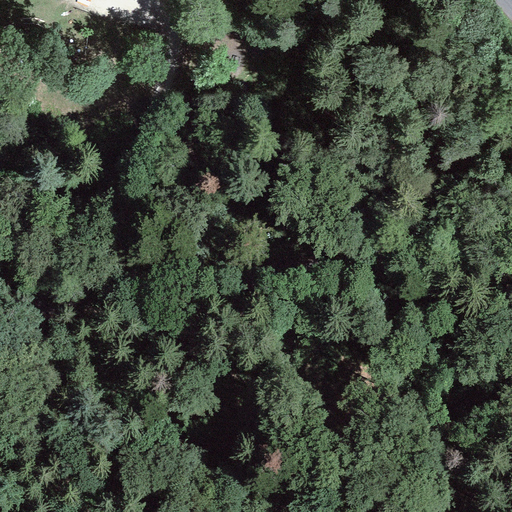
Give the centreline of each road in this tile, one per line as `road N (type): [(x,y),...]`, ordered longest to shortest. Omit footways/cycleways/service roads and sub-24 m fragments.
road 1 (track): [(511,253),(0,313)]
road 2 (track): [(100,299),(185,0)]
